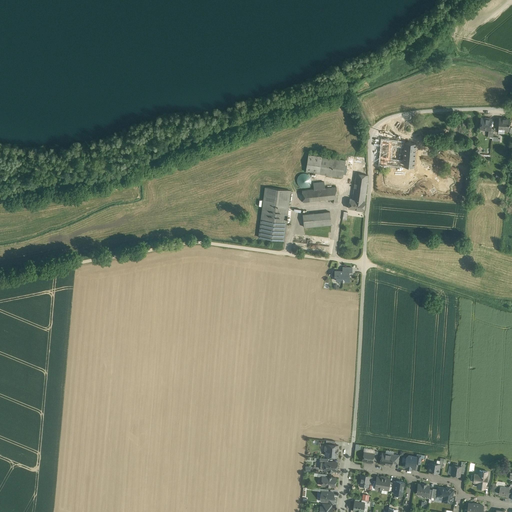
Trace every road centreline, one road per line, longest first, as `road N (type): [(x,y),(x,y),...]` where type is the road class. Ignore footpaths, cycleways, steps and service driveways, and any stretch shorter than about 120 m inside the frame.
road 1 (residential): [(511,111),(398,115),(372,131),(347,464)]
road 2 (track): [(0,275),(190,242),(377,266)]
